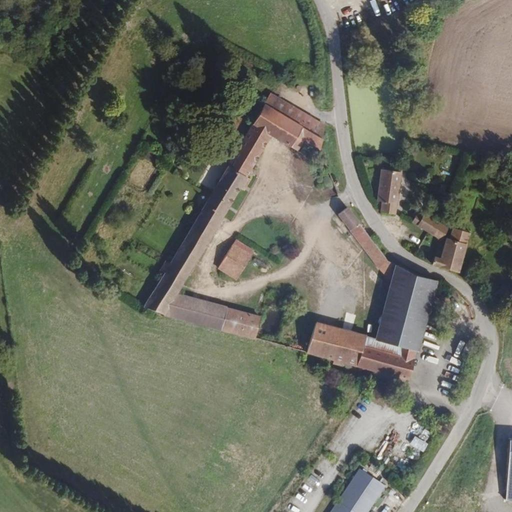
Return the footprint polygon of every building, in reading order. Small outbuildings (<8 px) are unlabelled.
[(324,110),(266,86),(262,93),(260,93),(220,161),(214,157),(211,161),(205,158),(199,170),(210,177),(162,258),(158,256),(144,277),(150,280),(138,300),(166,309),(181,283),(241,179),(244,181),(251,170),(247,168),(269,130),(299,145),(306,134),(323,143),(324,137),(324,127),(324,110)] [(400,170),(380,169),(375,202),(383,202),(382,213),(396,214),(400,170)] [(348,206),(336,214),(367,255),(378,245),(348,206)] [(415,226),(420,217),(415,215),(410,223),(415,226)] [(421,217),(420,217),(415,226),(439,242),(446,229),(423,215),(421,217)] [(434,264),(445,269),(459,273),(466,246),(469,236),(452,231),(449,240),(445,239),(440,256),(433,253),(430,262),(434,264)] [(239,240),(229,236),(219,253),(223,255),(218,264),(239,275),(249,259),(257,245),(241,237),(239,240)] [(277,255),(257,245),(249,259),(275,273),(278,267),(274,263),(277,255)] [(367,255),(380,271),(384,252),(378,245),(367,255)] [(392,262),(384,252),(380,271),(369,326),(367,337),(365,348),(353,346),(281,332),(276,361),(400,385),(422,275),(412,272),(392,262)] [(259,312),(181,283),(166,309),(252,335),(259,312)] [(355,335),(367,337),(369,326),(357,323),(355,335)] [(365,348),(367,337),(355,335),(353,346),(365,348)] [(424,342),(422,352),(433,354),(434,348),(438,349),(439,345),(424,342)] [(413,448),(422,451),(426,441),(411,436),(408,444),(399,441),(390,466),(404,471),(409,458),(413,448)] [(368,511),(381,494),(353,478),(330,511),(368,511)]
